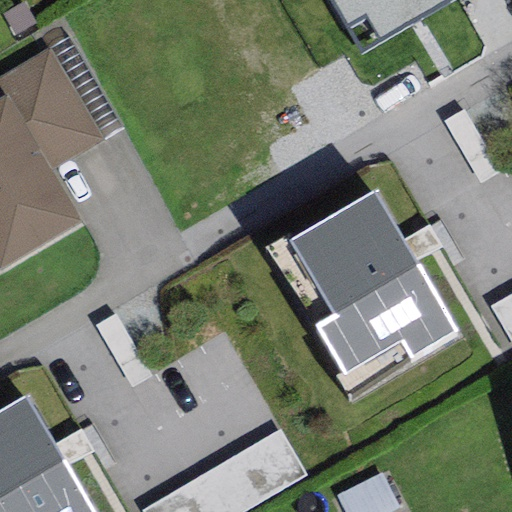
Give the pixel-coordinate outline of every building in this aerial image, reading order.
[(329,0),(361,54),(453,0),(329,0)] [(24,3),(2,16),(18,44),(40,32),(24,3)] [(68,38),(50,49),(103,140),(122,129),(68,38)] [(0,272),(81,225),(50,171),(103,140),(50,49),(0,77),(0,272)] [(375,191),(288,241),(332,317),(314,327),(340,375),(403,339),(413,357),(455,333),(375,191)] [(511,294),(489,308),(511,346),(511,294)] [(93,511),(24,399),(0,413),(0,511),(93,511)] [(245,511),(305,478),(278,431),(141,511),(245,511)] [(380,473),(335,496),(343,511),(390,511),(398,508),(380,473)]
